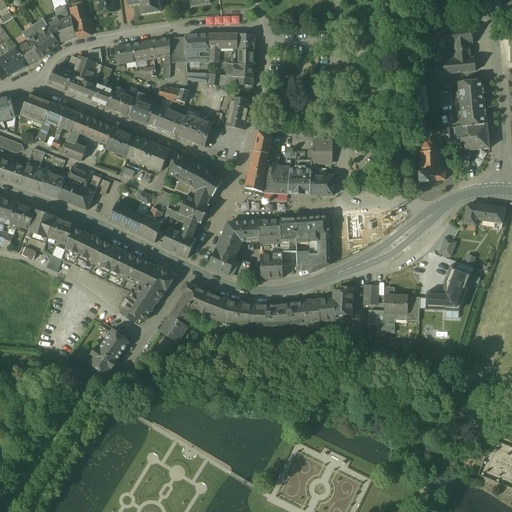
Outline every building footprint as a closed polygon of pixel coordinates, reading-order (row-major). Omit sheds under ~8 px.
[(96,0),(99,16),(117,13),(116,4),(115,0),(96,0)] [(159,0),(127,0),(128,7),(141,5),(143,15),(161,12),(159,0)] [(69,19),(65,7),(55,11),(59,20),(68,42),(77,39),(72,18),(69,19)] [(83,7),(71,10),(78,38),(94,35),(92,24),(90,24),(89,19),(85,20),(83,7)] [(11,15),(10,14),(1,19),(4,24),(4,25),(9,33),(11,31),(17,41),(25,36),(23,33),(17,25),(12,15),(11,15)] [(44,19),(23,33),(25,36),(30,43),(42,59),(43,58),(59,45),(60,44),(48,26),(44,19)] [(59,20),(48,26),(60,44),(68,42),(59,20)] [(472,26),(448,28),(448,30),(449,37),(450,46),(454,46),(470,44),(474,44),(472,26)] [(448,30),(432,31),(433,38),(449,37),(448,30)] [(209,35),(186,37),(186,55),(209,54),(210,49),(209,35)] [(238,35),(209,35),(210,49),(212,49),(211,63),(226,64),(234,65),(235,64),(236,64),(236,53),(237,53),(237,49),(238,49),(238,35)] [(255,36),(240,35),(239,50),(255,51),(255,36)] [(186,37),(170,40),(170,62),(170,65),(187,62),(186,55),(186,37)] [(170,39),(151,43),(154,60),(168,57),(168,58),(167,58),(168,62),(170,62),(170,40),(170,39)] [(30,43),(19,49),(29,67),(42,59),(30,43)] [(151,43),(133,46),(136,63),(154,60),(151,43)] [(470,44),(454,46),(455,60),(471,59),(471,58),(470,44)] [(133,46),(114,48),(117,65),(136,63),(133,46)] [(18,48),(10,52),(10,54),(0,59),(0,61),(9,78),(29,67),(19,49),(18,48)] [(209,54),(186,55),(187,62),(187,63),(200,62),(200,63),(211,63),(212,49),(210,49),(209,54)] [(101,50),(90,52),(91,59),(102,59),(101,50)] [(255,51),(239,50),(239,65),(255,66),(255,51)] [(97,64),(80,57),(75,70),(74,73),(67,92),(91,101),(100,77),(103,67),(98,65),(99,63),(97,63),(97,64)] [(79,59),(73,57),(68,67),(75,70),(79,59)] [(471,59),(455,60),(443,61),(445,74),(476,71),(475,58),(471,58),(471,59)] [(236,64),(235,64),(234,65),(226,64),(226,67),(228,68),(227,77),(254,79),(255,66),(239,65),(236,64)] [(74,73),(58,66),(50,85),(67,92),(74,73)] [(113,70),(103,67),(100,77),(109,80),(113,70)] [(155,67),(147,69),(146,69),(147,75),(148,75),(151,75),(152,77),(157,77),(155,67)] [(121,76),(114,73),(112,80),(119,83),(121,76)] [(200,74),(187,74),(188,81),(199,82),(200,74)] [(221,76),(212,75),(211,86),(220,87),(221,76)] [(227,77),(221,76),(220,87),(228,87),(228,84),(242,85),(242,86),(253,87),(254,79),(227,77)] [(109,80),(100,77),(91,101),(109,109),(115,92),(106,88),(109,80)] [(483,81),(459,83),(463,127),(465,126),(468,126),(487,124),(483,81)] [(126,92),(117,88),(115,92),(109,109),(130,117),(130,116),(137,99),(125,95),(126,92)] [(181,91),(170,88),(162,88),(160,97),(158,97),(156,104),(156,105),(162,108),(165,99),(178,104),(179,102),(186,104),(189,91),(182,90),(181,91)] [(55,104),(30,94),(28,99),(22,116),(35,121),(33,127),(42,131),(46,122),(55,104)] [(11,97),(0,99),(0,104),(2,112),(3,112),(5,120),(10,119),(16,117),(12,101),(11,97)] [(156,104),(138,97),(137,99),(130,116),(150,124),(156,105),(156,104)] [(251,101),(233,98),(227,127),(245,131),(251,101)] [(28,99),(12,101),(16,117),(22,116),(28,99)] [(68,110),(55,104),(46,122),(50,124),(60,128),(68,110)] [(162,108),(156,105),(150,124),(150,125),(177,136),(190,114),(181,111),(180,115),(162,108)] [(80,114),(68,110),(60,128),(57,135),(61,136),(64,130),(71,133),(72,131),(80,114)] [(223,115),(217,113),(214,124),(221,126),(223,115)] [(115,129),(80,114),(72,131),(80,134),(108,146),(115,129)] [(214,124),(190,114),(177,136),(205,148),(214,124)] [(42,131),(36,142),(44,143),(51,127),(49,126),(50,124),(46,122),(42,131)] [(487,124),(468,126),(469,128),(470,138),(465,138),(465,136),(462,136),(463,151),(490,149),(488,124),(487,124)] [(463,127),(457,127),(458,136),(462,136),(465,136),(465,138),(470,138),(469,128),(465,128),(465,126),(463,127)] [(137,138),(115,129),(108,146),(106,149),(129,158),(137,138)] [(87,150),(76,145),(80,134),(72,131),(71,133),(62,154),(82,162),(87,150)] [(273,135),(259,132),(255,151),(270,154),(273,135)] [(285,138),(273,135),(270,154),(270,159),(273,159),(273,163),(279,164),(279,165),(280,165),(281,161),(285,138)] [(8,139),(3,142),(1,136),(0,136),(0,147),(17,154),(25,151),(23,145),(17,147),(15,142),(10,144),(8,139)] [(170,152),(137,138),(129,158),(162,172),(170,152)] [(298,140),(285,138),(281,161),(287,161),(287,167),(291,168),(292,153),(296,153),(298,140)] [(62,143),(55,140),(52,146),(60,149),(62,143)] [(333,142),(314,141),(313,164),(312,176),(312,177),(318,177),(318,164),(332,164),(333,142)] [(432,141),(428,142),(427,141),(426,141),(427,142),(424,147),(423,147),(423,148),(424,149),(424,153),(421,153),(421,154),(422,154),(422,161),(421,161),(421,162),(423,162),(423,169),(422,169),(422,170),(423,170),(423,173),(420,173),(420,183),(430,182),(430,181),(446,180),(445,169),(441,169),(441,168),(440,168),(440,161),(441,161),(441,160),(440,160),(439,153),(441,153),(440,152),(437,152),(437,148),(438,148),(438,146),(437,147),(434,142),(434,141),(433,141),(432,141)] [(45,154),(34,149),(29,164),(36,167),(35,170),(38,171),(42,161),(43,161),(45,154)] [(270,154),(255,151),(246,189),(263,193),(270,159),(270,154)] [(223,182),(206,171),(207,169),(192,162),(191,162),(176,154),(170,168),(172,169),(170,176),(180,181),(175,191),(188,196),(208,205),(212,197),(213,198),(223,182)] [(66,162),(56,157),(53,164),(64,168),(66,162)] [(27,169),(0,159),(0,178),(22,186),(27,169)] [(279,164),(273,163),(273,159),(270,159),(263,193),(264,194),(276,194),(279,168),(279,167),(279,165),(279,164)] [(306,161),(297,161),(297,167),(296,167),(295,169),(312,170),(312,161),(306,161)] [(38,171),(35,170),(36,167),(29,164),(27,169),(22,186),(41,193),(47,174),(38,171)] [(88,173),(73,167),(68,179),(67,181),(70,182),(71,180),(82,184),(81,186),(83,187),(88,173)] [(287,167),(279,167),(279,168),(276,194),(288,195),(290,169),(291,168),(287,167)] [(136,172),(125,168),(123,173),(133,178),(136,172)] [(295,169),(290,169),(288,195),(289,195),(289,194),(294,194),(293,195),(306,195),(306,194),(310,194),(310,196),(311,196),(312,177),(312,176),(312,170),(295,169)] [(59,177),(48,173),(47,174),(41,193),(59,199),(67,181),(68,179),(60,176),(59,177)] [(102,179),(88,173),(83,187),(96,192),(97,190),(102,179)] [(318,177),(312,177),(311,196),(334,196),(334,177),(318,177)] [(111,183),(102,179),(97,190),(106,194),(111,183)] [(83,187),(81,186),(82,184),(71,180),(70,182),(67,181),(59,199),(88,211),(96,192),(83,187)] [(152,197),(141,193),(139,200),(149,204),(152,197)] [(166,213),(173,195),(167,193),(161,211),(166,213)] [(208,205),(188,196),(180,214),(188,218),(202,224),(210,206),(208,205)] [(16,204),(2,200),(0,204),(0,217),(1,218),(0,223),(10,226),(11,225),(16,204)] [(37,211),(16,204),(11,225),(30,231),(37,211)] [(146,217),(118,204),(110,221),(137,233),(141,225),(143,225),(146,217)] [(506,209),(479,205),(478,208),(479,208),(477,220),(496,223),(503,224),(504,224),(506,209)] [(478,208),(468,206),(465,224),(476,226),(477,220),(479,208),(478,208)] [(150,218),(147,216),(146,217),(143,225),(141,225),(137,233),(155,244),(161,229),(163,225),(160,223),(163,214),(153,208),(150,218)] [(180,214),(169,209),(166,216),(168,216),(184,223),(186,224),(188,218),(180,214)] [(55,217),(37,211),(30,231),(27,238),(31,239),(33,234),(49,239),(49,238),(55,217)] [(377,213),(346,215),(348,242),(379,239),(377,213)] [(75,226),(55,217),(49,238),(68,245),(74,229),(75,226)] [(329,217),(309,218),(310,243),(310,252),(311,269),(311,273),(331,265),(329,217)] [(167,219),(165,218),(163,225),(161,229),(166,231),(171,220),(168,219),(167,219)] [(202,224),(188,218),(186,224),(181,234),(192,238),(199,223),(202,224)] [(309,218),(297,219),(297,242),(297,244),(310,243),(309,218)] [(282,220),(260,222),(261,241),(261,244),(261,245),(271,244),(271,252),(275,252),(275,253),(275,255),(276,256),(276,258),(263,259),(262,256),(261,256),(262,279),(283,278),(282,243),(282,224),(282,220)] [(297,221),(287,221),(287,222),(287,224),(282,224),(282,231),(282,243),(297,242),(297,221)] [(260,222),(229,224),(218,249),(218,250),(236,258),(236,257),(243,242),(261,241),(260,222)] [(11,229),(1,225),(0,227),(0,239),(6,242),(11,229)] [(16,232),(11,229),(6,242),(5,244),(11,246),(16,232)] [(175,277),(74,229),(68,245),(66,250),(137,286),(159,300),(175,277)] [(181,234),(170,229),(162,247),(189,259),(197,240),(181,234)] [(159,236),(156,243),(162,245),(165,238),(159,236)] [(457,243),(445,238),(440,253),(452,258),(457,243)] [(39,247),(27,243),(24,251),(35,256),(37,252),(39,247)] [(236,258),(218,250),(218,249),(217,249),(209,267),(229,276),(230,274),(235,263),(237,258),(236,257),(236,258)] [(65,255),(55,251),(49,263),(60,268),(65,255)] [(310,252),(298,253),(299,270),(311,269),(310,252)] [(453,261),(441,256),(438,263),(450,268),(453,261)] [(472,268),(453,261),(450,268),(444,284),(466,285),(472,268)] [(242,262),(240,266),(235,263),(230,274),(236,277),(249,275),(251,263),(242,262)] [(466,285),(444,284),(444,293),(426,292),(426,298),(425,310),(452,311),(452,315),(465,316),(466,285)] [(159,300),(137,286),(122,307),(144,323),(159,300)] [(212,295),(192,286),(189,292),(188,292),(172,316),(183,324),(192,309),(208,316),(219,320),(225,300),(212,295)] [(334,300),(328,300),(328,299),(319,300),(319,302),(321,322),(329,321),(332,318),(335,318),(336,320),(337,320),(337,316),(352,316),(353,288),(341,288),(341,291),(334,291),(334,300)] [(386,296),(385,313),(395,313),(405,314),(405,313),(420,314),(420,310),(420,298),(409,298),(409,297),(395,297),(386,296)] [(255,306),(233,302),(225,300),(219,320),(228,323),(254,327),(255,306)] [(319,302),(308,303),(308,302),(303,302),(303,303),(304,303),(306,324),(320,323),(320,324),(321,324),(321,322),(319,302)] [(276,306),(255,306),(254,327),(275,328),(306,324),(304,303),(303,303),(276,306)] [(381,312),(374,311),(370,311),(370,325),(379,325),(379,321),(385,322),(385,315),(381,315),(381,312)] [(395,313),(385,313),(385,314),(386,314),(386,315),(385,315),(385,322),(384,333),(385,333),(394,333),(395,313)] [(420,314),(405,313),(405,314),(405,321),(419,322),(420,314)] [(183,324),(172,316),(162,332),(178,343),(189,340),(190,338),(189,335),(185,333),(189,327),(183,324)] [(114,329),(99,350),(96,347),(91,355),(94,357),(90,364),(107,376),(112,369),(113,370),(118,362),(117,362),(131,343),(122,337),(123,335),(114,329)] [(415,339),(406,338),(406,353),(414,354),(415,339)] [(511,447),(500,442),(498,447),(511,452),(511,447)]
